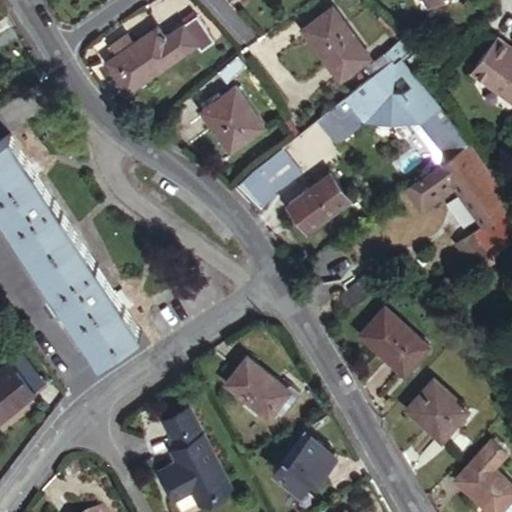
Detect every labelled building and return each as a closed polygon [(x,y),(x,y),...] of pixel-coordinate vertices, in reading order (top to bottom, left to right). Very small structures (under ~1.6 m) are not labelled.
[(333,72),(364,52),(332,6),(302,26),(333,72)] [(213,36),(197,11),(164,31),(156,20),(132,35),(126,27),(110,37),(115,45),(105,51),(123,82),(196,38),(200,44),(213,36)] [(422,118),(453,151),(466,141),(454,124),(438,99),(429,89),(406,64),(414,55),(399,39),(384,53),(391,61),(368,82),(349,96),(367,119),(379,107),(389,118),(422,118)] [(511,96),(511,47),(498,39),(476,75),(511,96)] [(391,61),(384,53),(361,73),(368,82),(391,61)] [(226,134),(260,114),(235,72),(200,93),(226,134)] [(338,140),(367,119),(349,96),(321,117),(338,140)] [(0,135),(0,195),(46,268),(83,234),(14,127),(0,135)] [(298,135),(238,179),(255,200),(256,199),(260,204),(260,203),(317,160),(298,135)] [(477,156),(466,141),(453,151),(437,163),(453,183),(476,214),(481,221),(498,210),(503,205),(471,162),(477,156)] [(437,163),(404,187),(420,207),(453,183),(437,163)] [(309,225),(351,194),(331,166),(289,198),(309,225)] [(511,234),(511,229),(498,210),(481,221),(476,214),(467,221),(489,252),(511,234)] [(449,234),(472,264),(489,252),(467,221),(449,234)] [(83,234),(46,268),(99,352),(142,324),(83,234)] [(340,290),(351,305),(355,303),(376,287),(365,273),(340,290)] [(406,370),(431,345),(390,304),(366,330),(406,370)] [(29,341),(13,354),(37,385),(38,384),(49,375),(41,366),(46,362),(29,341)] [(283,408),(286,403),(299,385),(282,373),(279,377),(247,353),(227,380),(270,412),(277,403),(283,408)] [(0,416),(37,385),(13,354),(0,365),(0,416)] [(444,436),(469,406),(434,376),(408,407),(444,436)] [(224,484),(187,406),(160,419),(174,445),(168,449),(173,460),(156,469),(170,496),(186,488),(192,500),(224,484)] [(318,436),(304,424),(301,429),(315,441),(318,436)] [(301,429),(272,464),(301,488),(329,453),(315,441),(301,429)] [(490,435),(478,450),(496,465),(509,450),(490,435)] [(511,478),(496,465),(478,450),(456,475),(474,490),(483,497),(497,509),(500,506),(511,491),(511,478)] [(483,497),(474,490),(471,495),(480,502),(483,497)] [(511,511),(511,491),(500,506),(507,511),(511,511)] [(359,511),(347,501),(342,507),(338,511),(359,511)] [(107,511),(101,502),(85,511),(107,511)]
